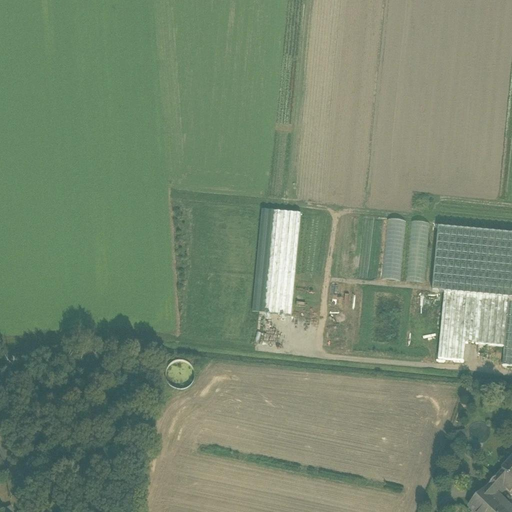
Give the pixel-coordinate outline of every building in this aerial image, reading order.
[(290,315),(299,213),(263,210),(254,312),(290,315)] [(401,281),(403,221),(386,220),(384,281),(401,281)] [(438,226),(418,224),(413,284),(432,286),(438,226)] [(461,228),(442,226),(437,286),(456,288),(461,228)] [(485,230),(466,229),(461,288),(480,290),(485,230)] [(509,232),(490,231),(485,290),(504,292),(509,232)] [(470,297),(445,295),(438,360),(464,363),(466,345),(470,297)] [(508,301),(470,297),(466,345),(504,348),(508,301)] [(511,301),(509,301),(503,367),(511,367),(511,301)] [(187,365),(181,363),(175,363),(170,367),(166,372),(166,379),(168,385),(173,389),(179,391),(185,390),(190,387),(194,381),(194,375),(192,369),(187,365)] [(511,461),(495,480),(511,494),(511,492),(511,461)] [(503,511),(505,511),(485,492),(470,508),(473,511),(503,511)]
